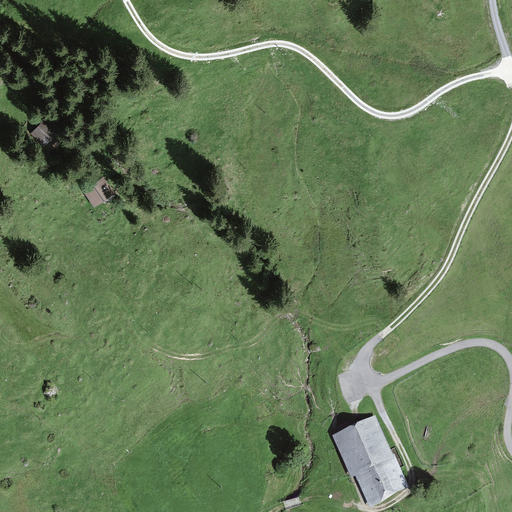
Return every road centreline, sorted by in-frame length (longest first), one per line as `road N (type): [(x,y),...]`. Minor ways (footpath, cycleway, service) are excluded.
road 1 (track): [(125,0),(166,49),(204,57),(292,46),(383,115),(407,112),(467,77),(509,73)]
road 2 (track): [(511,130),(443,272),(369,344),(364,367),(377,378)]
road 3 (track): [(377,378),(378,402),(411,476),(407,490),(380,507),(320,496),(272,511)]
